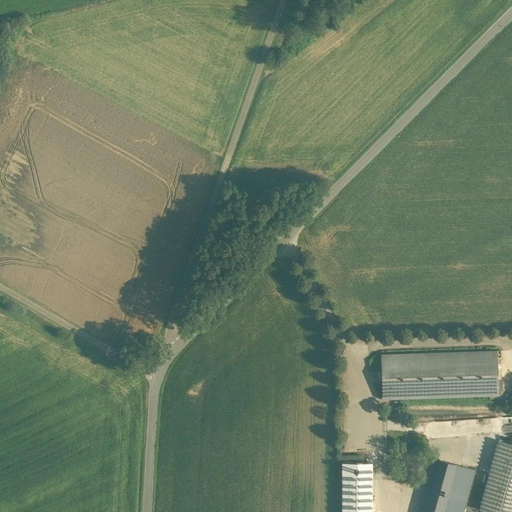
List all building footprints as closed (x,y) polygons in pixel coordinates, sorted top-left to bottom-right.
[(496,351),(381,354),(383,398),(498,395),(496,351)] [(511,414),(502,415),(503,425),(511,424),(511,414)] [(511,511),(511,444),(499,441),(480,508),(493,511),(511,511)] [(435,458),(420,511),(445,511),(459,465),(435,458)] [(372,511),(372,462),(342,462),(342,511),(372,511)] [(445,511),(463,511),(475,469),(459,465),(445,511)]
